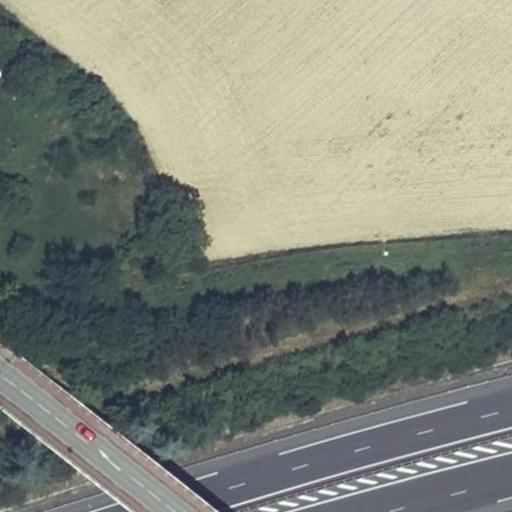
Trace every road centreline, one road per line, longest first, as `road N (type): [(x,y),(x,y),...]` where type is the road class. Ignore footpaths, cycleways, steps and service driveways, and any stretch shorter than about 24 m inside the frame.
road 1 (motorway): [(511,409),(129,511)]
road 2 (tertiary): [(170,511),(0,374)]
road 3 (motorway): [(389,511),(511,479)]
